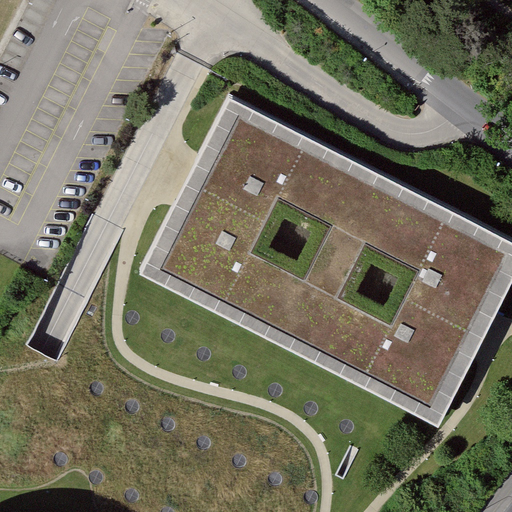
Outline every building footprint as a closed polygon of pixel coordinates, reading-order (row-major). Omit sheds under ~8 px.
[(511,281),(511,240),(229,97),(141,272),(439,425),(511,281)] [(134,311),(133,311),(131,311),(130,312),(129,312),(128,313),(127,314),(126,315),(126,316),(126,318),(126,319),(126,320),(126,321),(127,322),(128,323),(129,324),(130,325),(131,325),(133,325),(134,325),(135,325),(136,324),(137,323),(138,322),(139,321),(139,320),(139,319),(139,317),(139,316),(139,315),(138,314),(137,313),(136,312),(135,312),(134,311)] [(169,329),(168,329),(167,329),(166,329),(164,330),(163,331),(163,332),(162,333),(162,334),(161,335),(161,336),(162,338),(162,339),(163,340),(164,341),(165,342),(166,342),(167,342),(168,343),(170,342),(171,342),(172,341),(173,341),(174,340),(174,339),(175,337),(175,336),(175,335),(175,334),(174,333),(174,332),(173,331),(172,330),(171,329),(169,329)] [(205,347),(204,347),(203,347),(202,348),(200,348),(199,349),(199,350),(198,351),(197,352),(197,354),(197,355),(197,356),(198,357),(199,358),(199,359),(201,360),(202,361),(203,361),(204,361),(205,361),(207,360),(208,360),(209,359),(210,358),(210,357),(211,356),(211,355),(211,353),(211,352),(210,351),(209,350),(209,349),(208,348),(206,348),(205,347)] [(241,365),(240,365),(239,365),(237,366),(236,366),(235,367),(234,368),(234,369),(233,370),(233,371),(233,373),(233,374),(234,375),(234,376),(235,377),(236,378),(237,378),(239,379),(240,379),(241,379),(242,378),(244,378),(245,377),(245,376),(246,375),(247,374),(247,372),(247,371),(246,370),(246,369),(245,368),(244,367),(243,366),(242,365),(241,365)] [(98,382),(97,382),(96,382),(94,382),(93,383),(92,384),(91,384),(91,386),(90,387),(90,388),(90,389),(90,391),(91,392),(91,393),(92,394),(93,394),(95,395),(96,395),(97,395),(98,395),(99,395),(101,394),(102,394),(102,393),(103,392),(104,390),(104,389),(104,388),(103,387),(103,385),(102,384),(101,383),(100,383),(99,382),(98,382)] [(277,384),(276,384),(274,384),(273,384),(272,385),(271,385),(270,386),(269,387),(269,389),(269,390),(269,391),(269,392),(269,394),(270,395),(271,396),(272,396),(273,397),(274,397),(276,397),(277,397),(278,397),(279,396),(280,395),(281,394),(282,393),(282,392),(282,391),(282,390),(282,388),(282,387),(281,386),(280,385),(279,385),(278,384),(277,384)] [(134,400),(133,400),(131,400),(130,400),(129,401),(128,402),(127,403),(127,404),(126,405),(126,406),(126,408),(126,409),(127,410),(127,411),(128,412),(129,413),(130,413),(132,414),(133,414),(134,414),(135,413),(136,413),(137,412),(138,411),(139,410),(139,409),(140,407),(140,406),(139,405),(139,404),(138,403),(137,402),(136,401),(135,400),(134,400)] [(312,402),(311,401),(310,402),(309,402),(307,403),(306,403),(306,404),(305,405),(304,407),(304,408),(304,409),(305,410),(305,412),(306,413),(307,414),(308,414),(309,415),(310,415),(311,415),(313,415),(314,415),(315,414),(316,413),(317,412),(317,411),(318,410),(318,409),(318,408),(318,406),(317,405),(317,404),(316,403),(315,402),(314,402),(312,402)] [(170,418),(168,418),(167,418),(166,418),(165,419),(164,420),(163,421),(162,422),(162,423),(162,424),(162,425),(162,427),(162,428),(163,429),(164,430),(165,431),(166,431),(167,431),(169,432),(170,431),(171,431),(172,430),(173,430),(174,429),(175,428),(175,426),(175,425),(175,424),(175,423),(175,422),(174,421),(173,420),(172,419),(171,418),(170,418)] [(348,420),(347,420),(345,420),(344,420),(343,421),(342,422),(341,423),(340,424),(340,425),(340,426),(340,427),(340,429),(341,430),(341,431),(342,432),(343,433),(344,433),(346,433),(347,433),(348,433),(349,433),(350,432),(351,432),(352,431),(353,430),(353,428),(354,427),(354,426),(353,425),(353,423),(352,422),(351,421),(350,421),(349,420),(348,420)] [(205,436),(204,436),(203,436),(201,437),(200,437),(199,438),(198,439),(198,440),(197,441),(197,443),(197,444),(197,445),(198,446),(199,447),(199,448),(200,449),(202,450),(203,450),(204,450),(205,450),(207,449),(208,449),(209,448),(210,447),(210,446),(211,445),(211,444),(211,442),(211,441),(210,440),(209,439),(209,438),(208,437),(206,437),(205,436)] [(62,453),(60,453),(59,453),(58,453),(57,454),(56,455),(55,456),(54,457),(54,458),(54,459),(54,460),(54,462),(54,463),(55,464),(56,465),(57,466),(58,466),(59,466),(61,467),(62,466),(63,466),(64,466),(65,465),(66,464),(67,463),(67,461),(67,460),(67,459),(67,458),(67,457),(66,456),(65,455),(64,454),(63,453),(62,453)] [(241,454),(239,454),(238,454),(237,454),(236,455),(235,456),(234,457),(233,458),(233,459),(233,460),(233,462),(233,463),(233,464),(234,465),(235,466),(236,467),(237,467),(238,468),(240,468),(241,468),(242,467),(243,467),(244,466),(245,465),(246,464),(246,463),(246,461),(246,460),(246,459),(246,458),(245,457),(244,456),(243,455),(242,454),(241,454)] [(97,471),(96,471),(95,471),(94,471),(92,472),(91,473),(91,474),(90,475),(90,476),(89,477),(89,478),(90,480),(90,481),(91,482),(92,483),(93,484),(94,484),(95,484),(96,485),(98,484),(99,484),(100,483),(101,483),(102,482),(102,481),(103,479),(103,478),(103,477),(103,476),(102,475),(102,473),(101,473),(100,472),(99,471),(97,471)] [(277,472),(275,472),(274,472),(273,473),(272,473),(271,474),(270,475),(269,476),(269,477),(268,479),(269,480),(269,481),(269,482),(270,483),(271,484),(272,485),(273,486),(274,486),(275,486),(277,486),(278,485),(279,485),(280,484),(281,483),(282,482),(282,481),(282,480),(282,478),(282,477),(281,476),(281,475),(280,474),(279,473),(278,473),(277,472)] [(133,489),(132,489),(131,489),(130,489),(129,490),(128,491),(127,491),(126,493),(126,494),(125,495),(125,496),(126,498),(126,499),(127,500),(128,501),(129,501),(130,502),(131,502),(132,502),(134,502),(135,502),(136,501),(137,501),(138,500),(138,499),(139,497),(139,496),(139,495),(139,494),(138,492),(138,491),(137,490),(136,490),(135,489),(133,489)] [(312,491),(311,490),(310,491),(308,491),(307,492),(306,492),(305,493),(305,494),(304,496),(304,497),(304,498),(304,499),(305,501),(305,502),(306,503),(307,503),(309,504),(310,504),(311,504),(312,504),(314,504),(315,503),(316,502),(316,501),(317,500),(318,499),(318,498),(318,497),(318,495),(317,494),(316,493),(315,492),(314,491),(313,491),(312,491)]
